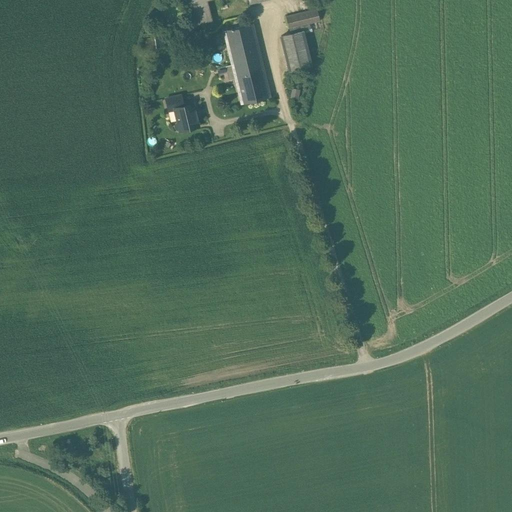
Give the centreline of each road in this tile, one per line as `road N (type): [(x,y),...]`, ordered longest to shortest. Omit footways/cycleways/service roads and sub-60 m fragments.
road 1 (tertiary): [(119,416),(396,358),(511,296)]
road 2 (tertiary): [(0,439),(119,416)]
